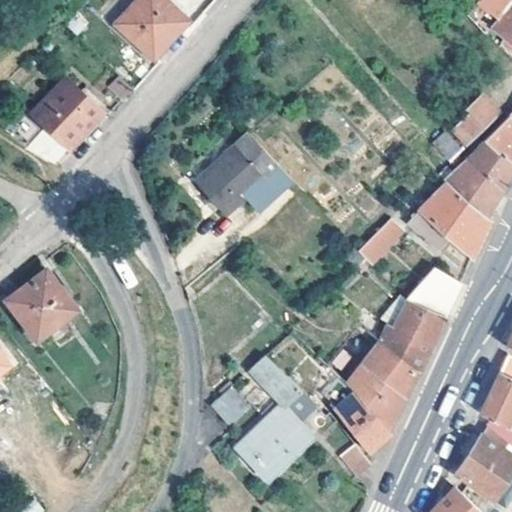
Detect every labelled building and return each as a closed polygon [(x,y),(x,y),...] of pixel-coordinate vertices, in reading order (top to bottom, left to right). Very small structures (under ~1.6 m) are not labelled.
[(184,19),(163,0),(135,0),(115,21),(151,55),(166,39),(184,19)] [(511,0),(484,0),(479,7),(499,22),(494,27),(505,36),(501,42),(511,50),(511,0)] [(73,15),(63,25),(74,35),(83,25),(73,15)] [(491,33),(477,22),(472,29),(486,39),(491,33)] [(101,110),(65,75),(32,110),(45,123),(26,143),(52,161),(85,127),(101,110)] [(464,104),(468,108),(482,122),(498,105),(480,87),(464,104)] [(497,149),(511,163),(511,102),(508,106),(488,127),(482,132),(485,135),(497,149)] [(482,122),(468,108),(451,126),(465,139),(482,122)] [(450,132),(447,130),(435,141),(449,154),(461,143),(458,139),(460,137),(452,130),(450,132)] [(274,164),(242,133),(191,186),(221,217),(274,164)] [(509,171),(511,165),(511,163),(497,149),(485,135),(472,148),(467,153),(500,189),(509,171)] [(491,202),(500,189),(467,153),(444,177),(446,178),(452,184),(483,213),(488,206),(491,202)] [(452,184),(446,178),(435,190),(433,188),(406,220),(438,248),(449,233),(471,252),(480,234),(489,216),(483,213),(452,184)] [(400,224),(388,213),(377,225),(355,246),(363,253),(367,258),(400,224)] [(361,263),(357,259),(353,264),(357,268),(361,263)] [(424,304),(442,312),(458,280),(432,266),(405,295),(424,304)] [(48,274),(44,269),(17,291),(6,299),(36,338),(74,308),(62,294),(48,274)] [(67,289),(52,270),(48,274),(62,294),(67,289)] [(330,288),(325,284),(320,289),(325,293),(327,291),(330,288)] [(384,323),(377,339),(397,354),(417,369),(426,349),(442,312),(424,304),(405,295),(402,300),(391,325),(384,323)] [(397,354),(377,339),(362,325),(345,350),(358,360),(404,393),(417,369),(397,354)] [(341,380),(386,427),(401,399),(404,393),(358,360),(345,350),(332,360),(345,375),(341,380)] [(267,393),(269,396),(289,379),(265,353),(248,366),(269,391),(267,393)] [(511,356),(507,353),(499,369),(511,375),(511,356)] [(511,375),(499,369),(490,387),(479,411),(489,415),(511,426),(511,375)] [(389,429),(386,427),(341,380),(335,375),(329,382),(326,379),(315,392),(331,407),(329,410),(367,449),(370,446),(389,429)] [(312,406),(289,379),(269,396),(277,404),(235,449),(264,480),(309,437),(295,422),(312,406)] [(246,403),(229,384),(209,401),(226,420),(246,403)] [(511,426),(489,415),(486,422),(507,439),(511,443),(511,426)] [(507,439),(486,422),(468,450),(455,470),(493,496),(511,466),(511,452),(502,447),(507,439)] [(368,461),(352,443),(338,455),(354,473),(368,461)] [(482,511),(452,484),(436,501),(425,511),(482,511)] [(42,511),(45,511),(35,497),(15,511),(42,511)]
